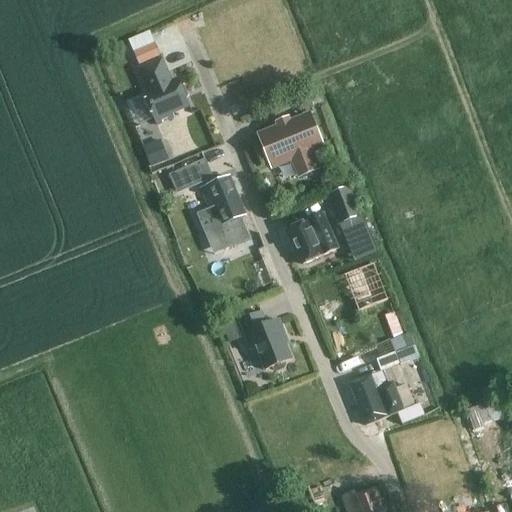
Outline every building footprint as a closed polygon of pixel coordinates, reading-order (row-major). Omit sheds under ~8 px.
[(134,54),(135,56),(138,64),(139,67),(160,58),(155,45),(134,54)] [(172,83),(162,61),(140,70),(150,92),(144,95),(129,101),(139,123),(154,117),(157,126),(174,118),(172,114),(189,107),(178,80),(172,83)] [(307,97),(297,101),(302,112),(312,108),(307,97)] [(322,147),(310,117),(260,137),(273,167),(294,158),(301,177),(317,170),(309,152),(322,147)] [(144,148),(152,168),(168,161),(160,141),(144,148)] [(201,183),(194,166),(171,177),(178,193),(201,183)] [(241,219),(246,217),(230,178),(201,189),(210,210),(214,219),(219,217),(223,226),(241,219)] [(350,189),(328,197),(339,227),(362,218),(350,189)] [(250,240),(241,219),(223,226),(219,217),(214,219),(210,210),(197,215),(205,234),(217,228),(226,250),(250,240)] [(338,250),(323,216),(307,223),(307,222),(288,231),(304,266),(324,257),(324,256),(338,250)] [(267,326),(262,313),(240,322),(248,343),(253,341),(266,371),(273,369),(274,371),(278,372),(285,369),(287,365),(286,363),(292,361),(283,338),(286,336),(279,321),(267,326)] [(402,354),(396,356),(400,368),(408,365),(411,372),(413,371),(417,383),(421,382),(423,387),(430,384),(417,348),(415,349),(411,340),(399,345),(402,354)] [(377,362),(397,355),(391,341),(360,353),(366,367),(377,362)] [(393,384),(389,386),(383,372),(350,385),(366,426),(404,411),(396,390),(393,384)] [(396,390),(404,411),(415,407),(407,386),(396,390)] [(496,401),(466,412),(467,413),(473,431),(484,428),(483,425),(502,418),(497,402),(496,401)] [(404,411),(399,414),(403,425),(425,417),(420,404),(415,407),(404,411)] [(385,511),(377,489),(356,496),(355,492),(341,497),(346,511),(385,511)]
